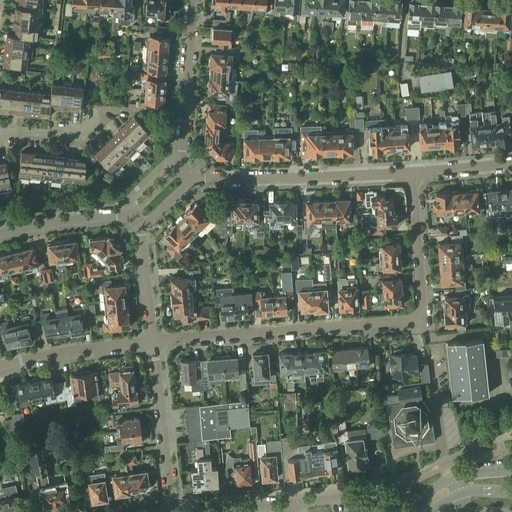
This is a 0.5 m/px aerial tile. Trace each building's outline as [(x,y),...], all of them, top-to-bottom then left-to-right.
[(46,0),(19,0),(19,6),(16,5),(15,6),(41,8),(45,9),(46,0)] [(86,9),(86,0),(72,0),(72,3),(66,3),(65,14),(71,15),(72,12),(78,13),(78,9),(84,9),(84,12),(82,12),(81,19),(85,19),(86,9)] [(100,14),(100,10),(101,0),(86,0),(86,9),(94,10),(93,14),(100,14)] [(107,15),(113,15),(113,0),(101,0),(100,10),(100,14),(107,15)] [(113,0),(113,15),(112,27),(117,28),(118,18),(116,18),(116,15),(121,15),(121,22),(122,24),(128,24),(129,22),(133,22),(134,21),(135,14),(133,12),(131,12),(133,10),(133,4),(131,2),(130,2),(130,0),(113,0)] [(158,16),(158,0),(146,0),(146,2),(144,1),(143,12),(152,12),(152,15),(158,16)] [(158,0),(158,16),(164,17),(164,15),(170,15),(170,14),(172,14),(173,5),(171,4),(170,0),(158,0)] [(227,10),(227,5),(227,0),(212,0),(212,4),(214,4),(214,9),(227,10)] [(252,9),(253,9),(253,0),(240,0),(240,6),(252,7),(252,9)] [(253,0),(253,9),(260,10),(260,12),(271,13),(272,0),(253,0)] [(274,0),(273,9),(280,10),(279,20),(285,21),(286,13),(286,0),(274,0)] [(286,0),(286,13),(294,14),(293,22),(299,22),(299,15),(298,14),(299,0),(286,0)] [(299,15),(299,22),(305,22),(306,15),(309,15),(309,12),(314,12),(315,0),(301,0),(301,15),(299,15)] [(329,0),(315,0),(314,12),(321,13),(321,15),(328,16),(329,0)] [(343,14),(343,0),(329,0),(328,16),(336,16),(336,14),(343,14)] [(343,0),(343,14),(348,15),(347,24),(356,25),(356,31),(360,31),(361,25),(361,18),(362,0),(343,0)] [(362,0),(361,18),(361,25),(373,26),(374,22),(375,0),(362,0)] [(387,19),(387,18),(388,0),(375,0),(374,22),(381,22),(381,19),(387,19)] [(388,0),(387,18),(387,19),(392,20),(393,19),(400,19),(401,0),(400,0),(399,0),(388,0)] [(417,1),(417,0),(416,0),(410,0),(411,1),(409,1),(407,28),(420,29),(421,25),(422,2),(417,1)] [(435,3),(434,3),(434,2),(431,0),(428,1),(428,2),(422,2),(421,25),(426,26),(433,27),(434,22),(435,3)] [(447,23),(448,4),(442,3),(442,2),(439,1),(437,2),(436,3),(435,3),(434,22),(447,23)] [(446,29),(449,29),(451,29),(453,29),(453,23),(460,24),(461,5),(448,4),(447,23),(446,28),(446,29)] [(477,6),(476,6),(475,5),(470,4),(469,5),(463,5),(464,26),(469,27),(469,25),(475,25),(477,6)] [(41,8),(15,6),(15,12),(14,11),(13,19),(14,19),(13,25),(17,25),(39,27),(41,8)] [(477,6),(475,25),(481,26),(480,28),(486,28),(488,8),(484,8),(484,7),(477,6)] [(498,27),(499,8),(491,7),(491,9),(488,8),(486,28),(486,34),(485,37),(497,38),(498,27)] [(511,9),(506,9),(505,7),(500,7),(499,8),(498,27),(503,28),(503,30),(509,30),(511,9)] [(39,27),(17,25),(16,34),(7,33),(7,34),(38,37),(38,38),(42,38),(43,28),(39,27)] [(210,33),(212,35),(212,40),(219,41),(219,47),(221,47),(221,48),(231,49),(231,41),(230,41),(231,28),(213,27),(213,28),(211,29),(210,33)] [(38,38),(38,37),(7,34),(6,44),(28,46),(29,40),(31,41),(32,37),(38,38)] [(170,37),(168,37),(168,36),(149,34),(149,41),(146,40),(146,45),(167,47),(168,42),(170,43),(170,37)] [(33,47),(28,46),(6,44),(4,54),(27,56),(30,57),(32,57),(33,47)] [(167,53),(167,47),(146,45),(145,57),(148,58),(168,59),(169,54),(167,53)] [(211,52),(211,58),(209,60),(209,63),(210,65),(210,66),(233,67),(231,67),(231,60),(233,61),(234,49),(221,48),(220,53),(211,52)] [(98,59),(110,60),(111,51),(98,50),(98,59)] [(29,60),(30,57),(4,54),(3,64),(26,67),(27,60),(29,60)] [(168,59),(148,58),(145,57),(144,70),(154,71),(166,72),(166,66),(168,66),(168,59)] [(356,70),(363,66),(360,60),(353,64),(356,70)] [(209,76),(210,77),(210,78),(229,80),(235,80),(236,68),(233,67),(210,66),(211,66),(211,72),(210,73),(209,76)] [(418,74),(421,91),(453,86),(450,70),(418,74)] [(142,72),(141,88),(143,88),(166,90),(167,84),(165,84),(165,78),(153,77),(154,73),(142,72)] [(207,85),(209,86),(208,92),(216,93),(216,99),(227,99),(236,100),(238,81),(235,80),(229,80),(210,78),(209,78),(209,79),(208,81),(207,85)] [(59,110),(63,110),(64,107),(69,108),(72,84),(73,83),(63,82),(62,85),(59,110)] [(409,95),(407,82),(400,83),(402,96),(409,95)] [(50,94),(41,93),(38,117),(43,117),(43,115),(49,115),(50,106),(52,84),(51,84),(50,94)] [(62,85),(52,84),(50,106),(55,107),(54,109),(59,110),(62,85)] [(72,84),(69,108),(74,109),(74,111),(80,112),(80,106),(83,106),(85,88),(82,87),(83,85),(72,84)] [(8,111),(9,111),(11,89),(2,88),(0,102),(0,112),(3,113),(3,110),(8,111)] [(163,103),(164,96),(166,97),(166,90),(143,88),(143,96),(141,96),(140,101),(136,100),(136,105),(151,107),(152,102),(163,103)] [(21,90),(11,89),(9,111),(14,111),(14,114),(18,115),(21,90)] [(23,115),(23,113),(29,113),(31,92),(21,90),(18,115),(23,115)] [(29,113),(34,114),(33,116),(38,117),(41,93),(31,92),(29,113)] [(227,99),(226,104),(209,103),(208,117),(206,117),(206,123),(222,124),(227,125),(229,104),(232,105),(232,110),(238,110),(239,100),(236,100),(227,99)] [(466,103),(466,113),(469,113),(472,145),(477,144),(479,146),(483,145),(484,144),(486,143),(482,112),(482,111),(472,113),(470,102),(466,103)] [(466,115),(466,113),(466,103),(458,104),(458,115),(466,115)] [(495,111),(499,143),(501,145),(505,144),(506,143),(511,142),(509,120),(511,120),(511,108),(495,110),(495,111)] [(355,112),(356,127),(357,131),(364,130),(363,111),(355,112)] [(482,112),(486,143),(498,142),(498,144),(499,143),(495,111),(482,112)] [(356,127),(355,112),(348,112),(348,118),(349,118),(350,127),(356,127)] [(444,115),(444,122),(446,145),(446,147),(449,147),(450,148),(456,148),(457,146),(460,146),(458,121),(461,120),(457,114),(444,115)] [(134,115),(126,123),(142,139),(150,131),(134,115)] [(381,119),(382,126),(383,149),(389,149),(391,151),(396,151),(396,149),(394,125),(388,126),(387,118),(381,119)] [(383,151),(383,149),(382,126),(381,119),(365,120),(366,136),(368,136),(369,152),(372,152),(374,153),(379,153),(381,152),(383,151)] [(441,145),(446,145),(444,122),(439,122),(439,126),(433,126),(434,148),(439,147),(441,145)] [(142,139),(126,123),(118,130),(134,146),(142,139)] [(206,123),(205,129),(203,129),(203,137),(205,137),(204,144),(208,148),(221,137),(222,124),(206,123)] [(434,148),(433,126),(427,126),(427,123),(419,123),(421,147),(426,146),(428,148),(434,148)] [(396,149),(396,151),(401,150),(403,148),(409,148),(407,125),(400,125),(394,125),(396,149)] [(244,157),(251,157),(251,158),(251,159),(252,159),(252,160),(253,160),(254,161),(255,160),(256,160),(257,159),(257,158),(257,157),(258,157),(258,134),(258,130),(258,129),(244,129),(244,126),(239,126),(239,137),(244,137),(244,157)] [(335,153),(338,153),(338,133),(327,133),(327,131),(325,131),(325,126),(321,126),(321,133),(322,154),(328,154),(328,155),(329,156),(330,157),(331,157),(332,157),(333,156),(334,156),(334,155),(334,154),(335,153)] [(273,127),(273,136),(274,157),(275,157),(275,158),(276,158),(276,159),(277,160),(279,160),(280,160),(281,159),(282,158),(282,157),(289,157),(289,134),(291,134),(291,127),(273,127)] [(342,156),(343,156),(344,156),(345,155),(346,154),(346,153),(352,153),(351,129),(344,129),(344,133),(338,133),(338,153),(339,153),(339,154),(340,155),(340,156),(341,156),(342,156)] [(138,151),(134,146),(118,130),(111,138),(130,158),(138,151)] [(258,130),(258,134),(258,157),(264,157),(266,158),(270,158),(271,157),(274,157),(273,136),(265,136),(265,130),(258,130)] [(307,154),(313,154),(313,156),(315,156),(316,157),(320,157),(321,156),(322,156),(322,154),(321,133),(314,133),(314,130),(301,131),(301,142),(307,141),(307,154)] [(208,148),(209,149),(208,149),(208,151),(211,154),(212,154),(213,154),(217,158),(227,158),(227,156),(233,156),(233,142),(226,142),(221,137),(208,148)] [(130,158),(111,138),(103,145),(119,161),(118,162),(122,166),(130,158)] [(118,162),(119,161),(103,145),(95,153),(114,173),(122,166),(118,162)] [(29,179),(29,175),(32,152),(20,151),(17,177),(29,179)] [(42,154),(32,152),(29,175),(29,179),(39,180),(40,176),(42,154)] [(50,177),(53,155),(42,154),(40,176),(39,180),(50,181),(50,177)] [(64,156),(53,155),(50,177),(50,181),(60,182),(61,178),(64,156)] [(72,180),(74,158),(64,156),(61,178),(71,180),(72,180)] [(86,159),(74,158),(72,180),(83,181),(86,159)] [(6,162),(0,163),(0,187),(1,192),(12,189),(6,162)] [(511,188),(501,189),(502,206),(503,216),(503,217),(511,215),(511,188)] [(486,217),(485,217),(487,234),(493,233),(491,217),(503,216),(502,206),(501,189),(487,191),(489,209),(485,209),(486,217)] [(453,218),(452,212),(451,192),(450,192),(449,190),(445,191),(444,192),(436,193),(437,199),(433,199),(434,208),(437,208),(438,213),(438,219),(453,218)] [(471,190),(470,192),(464,192),(465,212),(471,211),(479,210),(479,212),(484,212),(483,203),(478,203),(477,191),(476,192),(475,190),(471,190)] [(451,192),(452,212),(460,212),(465,212),(464,192),(459,193),(459,191),(451,192)] [(376,196),(376,197),(367,198),(367,206),(374,205),(375,214),(377,214),(395,213),(395,211),(393,212),(393,204),(394,204),(394,200),(392,199),(388,199),(388,200),(385,200),(385,195),(376,196)] [(335,200),(336,222),(337,222),(336,221),(343,220),(343,225),(351,225),(350,198),(335,199),(335,200)] [(238,200),(238,201),(231,201),(231,216),(225,216),(225,232),(225,235),(231,235),(231,223),(244,223),(244,221),(244,201),(244,199),(238,200)] [(263,213),(263,209),(258,209),(258,201),(251,201),(251,199),(244,199),(244,201),(244,221),(244,223),(244,228),(256,228),(256,235),(258,235),(259,238),(263,238),(263,230),(263,224),(263,213)] [(296,202),(291,202),(291,200),(282,201),(283,220),(290,220),(290,222),(297,222),(297,213),(296,213),(296,202)] [(336,222),(335,200),(320,201),(321,227),(321,228),(336,228),(336,222)] [(274,203),(270,203),(270,213),(263,213),(263,224),(263,230),(270,230),(270,228),(283,228),(283,220),(282,203),(282,201),(274,201),(274,203)] [(308,234),(310,234),(315,228),(315,227),(321,227),(320,201),(307,201),(307,219),(304,219),(304,229),(302,229),(302,238),(308,238),(308,234)] [(191,207),(190,206),(185,210),(187,211),(186,212),(205,232),(215,222),(221,227),(221,232),(225,232),(225,216),(219,213),(211,205),(205,211),(203,209),(204,208),(202,205),(200,206),(196,202),(191,207)] [(182,217),(181,216),(176,221),(177,222),(175,224),(189,238),(197,231),(201,236),(205,232),(186,212),(185,213),(186,213),(182,217)] [(395,213),(377,214),(378,221),(377,221),(378,226),(370,226),(371,234),(385,233),(385,226),(398,225),(398,213),(395,213)] [(174,223),(173,224),(172,223),(167,228),(169,229),(164,234),(172,242),(166,248),(177,259),(182,254),(179,251),(185,246),(183,244),(189,238),(175,224),(174,223)] [(439,243),(439,248),(438,250),(439,254),(440,255),(440,256),(461,255),(460,242),(463,242),(462,235),(460,235),(454,235),(451,235),(452,242),(440,243),(439,243)] [(107,238),(105,237),(89,238),(90,247),(95,252),(97,250),(101,255),(115,242),(114,241),(114,237),(110,237),(108,236),(107,238)] [(76,240),(69,241),(69,239),(62,240),(62,242),(64,258),(79,257),(76,240)] [(65,264),(64,258),(62,242),(62,240),(55,241),(55,243),(48,243),(50,260),(56,260),(56,267),(58,268),(65,267),(65,264)] [(115,242),(101,255),(107,261),(106,263),(109,267),(123,265),(123,260),(124,258),(124,254),(122,253),(121,253),(119,251),(121,249),(120,248),(119,243),(116,243),(115,242)] [(279,249),(274,249),(274,255),(275,255),(284,255),(284,243),(279,243),(279,249)] [(402,254),(401,250),(400,249),(399,243),(380,244),(381,257),(400,256),(400,255),(402,254)] [(25,271),(40,268),(38,263),(35,246),(27,248),(27,246),(19,248),(24,267),(25,271)] [(5,251),(9,270),(24,267),(19,248),(13,249),(13,251),(6,253),(5,251)] [(0,252),(0,272),(9,270),(5,251),(0,252)] [(461,255),(440,256),(441,271),(462,270),(473,269),(472,264),(465,264),(465,266),(462,267),(461,255)] [(299,269),(298,256),(290,256),(291,270),(299,269)] [(374,263),(374,265),(369,265),(369,269),(375,269),(375,271),(401,269),(401,263),(402,262),(402,258),(400,257),(400,256),(381,257),(382,263),(374,263)] [(54,282),(51,268),(46,269),(48,283),(54,282)] [(48,283),(46,269),(40,271),(44,294),(50,293),(48,283)] [(92,270),(93,278),(104,276),(103,271),(97,271),(97,269),(92,270)] [(170,277),(171,285),(169,285),(170,291),(192,290),(191,283),(195,283),(195,276),(200,276),(200,270),(188,271),(188,276),(179,277),(179,276),(170,277)] [(463,282),(462,270),(441,271),(440,273),(440,277),(442,278),(442,284),(443,284),(454,283),(455,290),(466,289),(466,282),(463,282)] [(286,300),(293,300),(292,282),(291,271),(282,272),(280,272),(281,290),(285,290),(286,300)] [(19,283),(17,276),(11,278),(12,284),(19,283)] [(348,308),(349,308),(351,310),(355,310),(356,308),(358,308),(356,280),(347,280),(346,278),(340,278),(339,281),(338,281),(340,308),(348,308)] [(127,291),(125,291),(124,283),(111,285),(111,279),(101,280),(103,293),(105,293),(106,300),(128,297),(127,291)] [(383,293),(384,293),(403,292),(403,291),(402,291),(401,286),(403,286),(403,279),(401,280),(401,279),(382,280),(383,293)] [(234,317),(235,317),(233,293),(233,287),(220,288),(219,282),(213,283),(214,296),(214,300),(215,306),(220,306),(221,318),(226,317),(226,319),(234,319),(234,317)] [(313,309),(314,309),(312,289),(305,290),(305,285),(298,286),(299,308),(301,307),(301,310),(308,310),(309,311),(312,311),(313,309)] [(314,311),(316,311),(317,312),(321,312),(322,310),(327,310),(326,288),(312,289),(314,309),(314,311)] [(444,296),(445,302),(443,302),(444,311),(464,309),(464,302),(467,302),(466,289),(455,290),(455,295),(444,296)] [(193,302),(192,290),(170,291),(171,304),(193,302)] [(279,290),(279,295),(272,295),(274,314),(287,313),(286,300),(285,290),(281,290),(279,290)] [(253,292),(254,303),(260,303),(261,315),(274,314),(272,295),(265,296),(265,291),(253,292)] [(247,304),(252,304),(251,292),(233,293),(235,317),(248,316),(247,304)] [(403,293),(403,292),(384,293),(385,306),(386,306),(385,305),(393,305),(393,307),(398,306),(398,305),(398,304),(404,304),(403,299),(405,299),(404,293),(403,293)] [(369,294),(361,295),(362,307),(370,307),(369,294)] [(33,305),(40,303),(38,295),(31,297),(33,305)] [(511,309),(511,295),(489,297),(492,327),(509,326),(508,310),(511,309)] [(129,305),(128,297),(106,300),(107,314),(128,311),(127,305),(129,305)] [(193,308),(193,302),(171,304),(171,305),(173,305),(174,312),(172,313),(173,316),(175,318),(177,317),(179,316),(180,316),(181,318),(183,318),(183,321),(190,320),(190,321),(197,321),(196,319),(210,318),(209,307),(193,308)] [(75,314),(68,315),(71,334),(84,332),(82,320),(84,320),(82,308),(74,310),(75,314)] [(464,309),(444,311),(445,325),(465,323),(464,309)] [(130,326),(129,319),(131,319),(130,312),(129,313),(128,311),(107,314),(105,314),(106,322),(103,323),(104,332),(117,330),(116,328),(130,326)] [(47,338),(59,336),(56,317),(50,318),(49,313),(41,315),(43,326),(45,326),(47,338)] [(59,336),(71,334),(68,315),(56,317),(59,336)] [(22,324),(15,325),(19,344),(32,341),(29,329),(32,329),(29,318),(21,319),(22,324)] [(0,332),(1,332),(2,336),(5,335),(7,346),(19,344),(15,325),(8,327),(8,323),(0,324),(0,332)] [(484,339),(448,343),(454,398),(490,394),(484,339)] [(368,367),(374,367),(373,354),(368,354),(367,347),(355,348),(356,362),(357,366),(368,365),(368,367)] [(343,349),(345,367),(350,366),(357,366),(356,362),(355,348),(343,349)] [(305,352),(304,353),(303,353),(305,372),(309,371),(310,380),(317,379),(316,377),(321,377),(322,375),(322,370),(328,370),(326,350),(324,350),(324,349),(321,349),(320,350),(314,351),(314,352),(309,353),(308,352),(305,352)] [(343,349),(331,350),(333,367),(345,367),(343,349)] [(390,354),(391,357),(389,358),(389,363),(391,364),(392,376),(418,374),(416,355),(405,356),(405,353),(402,353),(402,351),(400,349),(395,350),(394,351),(394,354),(390,354)] [(497,359),(509,357),(508,349),(496,351),(497,359)] [(263,351),(256,352),(257,353),(253,354),(253,362),(252,362),(253,369),(254,369),(255,377),(252,377),(252,384),(276,382),(275,370),(269,371),(267,353),(264,353),(263,351)] [(286,353),(285,352),(282,352),(281,353),(279,353),(281,373),(287,373),(287,381),(293,381),(292,354),(292,352),(291,353),(286,353)] [(303,353),(302,353),(300,352),(297,352),(297,353),(292,354),(293,381),(300,381),(299,372),(305,372),(303,353)] [(230,358),(230,357),(230,356),(222,357),(224,376),(238,375),(238,385),(247,385),(245,367),(238,368),(237,357),(230,358)] [(224,376),(222,357),(214,357),(214,359),(207,359),(208,370),(202,371),(204,388),(211,387),(210,377),(224,376)] [(181,360),(182,381),(190,381),(191,391),(203,390),(203,388),(204,388),(202,371),(201,358),(181,360)] [(422,382),(430,381),(428,363),(420,364),(422,382)] [(104,393),(111,392),(137,389),(136,381),(134,382),(132,366),(126,366),(127,371),(110,373),(112,384),(103,385),(104,392),(104,393)] [(86,393),(92,392),(93,400),(102,399),(104,392),(103,385),(103,383),(98,383),(97,378),(96,378),(95,372),(92,372),(92,371),(84,372),(86,393)] [(79,394),(86,393),(84,372),(75,373),(75,375),(71,375),(72,381),(71,381),(71,384),(66,385),(67,392),(64,393),(64,399),(67,398),(68,405),(76,404),(75,398),(80,398),(79,394)] [(45,378),(39,380),(43,398),(45,398),(46,403),(64,399),(64,393),(67,392),(66,385),(65,380),(53,383),(52,376),(51,376),(51,377),(50,377),(50,376),(44,377),(45,378)] [(26,382),(31,401),(43,398),(39,380),(38,380),(38,378),(32,380),(32,381),(27,383),(26,382)] [(13,385),(13,386),(18,404),(19,404),(31,401),(26,382),(25,383),(25,381),(19,383),(19,384),(15,385),(13,385)] [(395,385),(398,389),(398,394),(386,396),(387,404),(403,401),(422,399),(420,386),(415,387),(414,383),(395,385)] [(137,389),(111,392),(113,405),(118,405),(119,411),(126,410),(126,405),(132,404),(132,403),(137,402),(137,397),(138,397),(137,389)] [(295,392),(284,393),(285,408),(296,407),(295,392)] [(432,421),(431,421),(430,411),(422,399),(403,401),(387,404),(386,396),(379,397),(381,413),(389,412),(394,447),(435,440),(432,421)] [(202,432),(202,438),(230,436),(229,427),(250,425),(248,401),(204,405),(199,405),(200,412),(200,419),(201,426),(202,432)] [(18,413),(12,414),(12,419),(14,427),(21,425),(18,413)] [(141,429),(142,429),(141,420),(139,420),(139,416),(133,417),(133,416),(122,417),(122,413),(111,415),(113,426),(117,426),(117,431),(141,429)] [(12,419),(5,420),(8,431),(14,430),(14,427),(12,419)] [(369,467),(366,447),(365,437),(372,436),(370,425),(362,426),(363,436),(348,438),(347,431),(346,431),(345,420),(338,421),(339,424),(338,424),(340,444),(345,443),(348,470),(369,467)] [(142,442),(141,438),(143,438),(142,429),(141,429),(117,431),(119,444),(125,443),(125,444),(126,444),(136,443),(136,442),(142,442)] [(302,478),(299,450),(298,436),(280,438),(280,440),(281,460),(283,470),(282,471),(283,477),(293,476),(294,479),(302,478)] [(193,489),(194,488),(195,490),(199,490),(200,488),(206,488),(204,458),(203,450),(202,441),(202,440),(195,440),(197,469),(191,469),(193,489)] [(281,460),(280,440),(270,441),(270,448),(268,448),(269,455),(260,456),(260,464),(259,464),(260,471),(261,471),(262,479),(266,479),(266,480),(273,480),(273,478),(276,478),(275,460),(281,460)] [(322,452),(325,472),(326,472),(328,474),(331,474),(333,472),(334,471),(333,469),(338,469),(336,460),(339,460),(337,440),(321,442),(321,443),(322,452)] [(125,444),(125,443),(119,444),(104,446),(105,447),(100,448),(101,452),(118,450),(117,450),(127,448),(126,444),(125,444)] [(310,448),(309,449),(310,452),(313,474),(318,473),(325,472),(322,452),(321,443),(310,444),(310,448)] [(45,511),(50,510),(54,511),(55,511),(59,511),(62,508),(69,507),(67,493),(71,492),(70,485),(65,485),(65,484),(50,487),(46,468),(49,467),(45,448),(28,451),(32,480),(37,479),(39,486),(34,487),(35,494),(33,494),(34,503),(43,502),(45,511)] [(309,475),(313,474),(310,452),(309,449),(299,450),(302,478),(309,477),(309,475)] [(204,458),(206,488),(211,487),(213,489),(216,489),(218,487),(219,486),(217,467),(211,468),(211,458),(206,458),(206,450),(203,450),(204,458)] [(237,483),(245,482),(246,483),(250,483),(251,482),(253,481),(252,477),(259,477),(256,453),(250,454),(251,458),(241,459),(241,457),(234,458),(228,453),(227,455),(225,461),(226,467),(234,466),(237,483)] [(136,455),(124,457),(129,490),(144,488),(144,491),(148,491),(151,485),(151,482),(148,482),(146,470),(133,472),(133,469),(130,470),(129,464),(137,463),(136,455)] [(122,474),(108,476),(110,491),(115,491),(116,494),(129,492),(129,490),(124,457),(123,456),(117,457),(118,466),(121,465),(121,471),(122,474)] [(86,498),(92,497),(93,501),(94,501),(94,502),(100,501),(100,500),(107,499),(104,480),(106,479),(105,472),(96,473),(97,475),(89,476),(90,487),(84,488),(86,498)] [(21,511),(17,495),(15,496),(13,486),(6,488),(5,488),(6,493),(0,493),(0,511),(21,511)]
